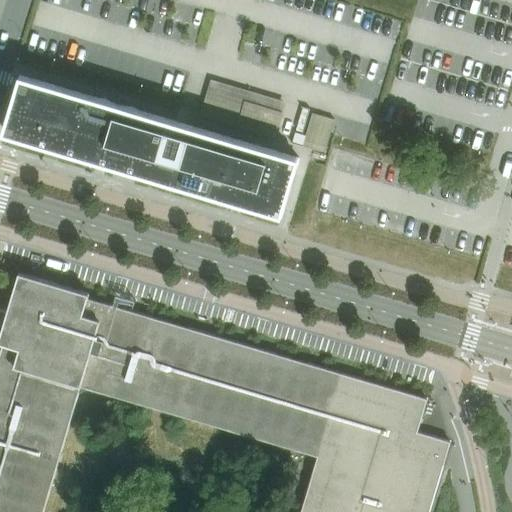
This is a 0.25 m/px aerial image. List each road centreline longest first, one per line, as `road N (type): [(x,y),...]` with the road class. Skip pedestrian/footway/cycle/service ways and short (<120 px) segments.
road 1 (unclassified): [(0,232),(511,390)]
road 2 (unclassified): [(511,307),(457,299),(0,163)]
